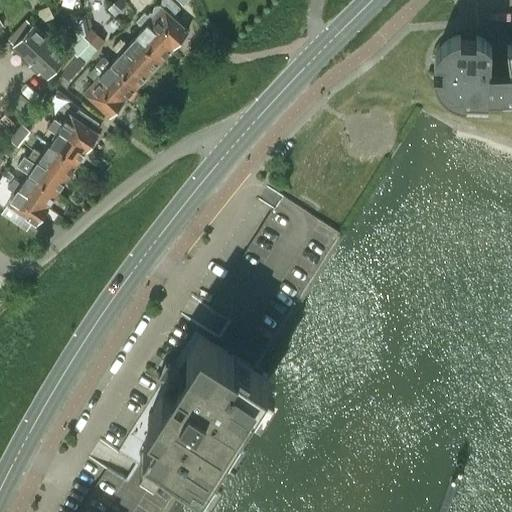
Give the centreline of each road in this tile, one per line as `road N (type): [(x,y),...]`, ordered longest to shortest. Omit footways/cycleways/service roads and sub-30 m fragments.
road 1 (unclassified): [(49,511),(187,290),(171,264),(148,252)]
road 2 (tertiary): [(0,490),(54,388),(148,252)]
road 3 (unclassified): [(0,266),(22,269),(51,254),(112,198),(194,141),(211,139),(229,150)]
road 4 (tertiary): [(229,150),(373,0)]
road 5 (tertiary): [(148,252),(229,150)]
